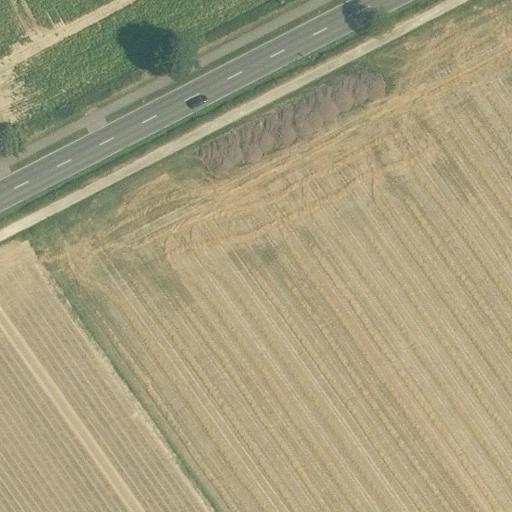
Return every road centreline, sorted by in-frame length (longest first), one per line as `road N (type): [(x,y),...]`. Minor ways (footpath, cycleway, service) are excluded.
road 1 (track): [(462,0),(0,239)]
road 2 (secondary): [(385,0),(0,197)]
